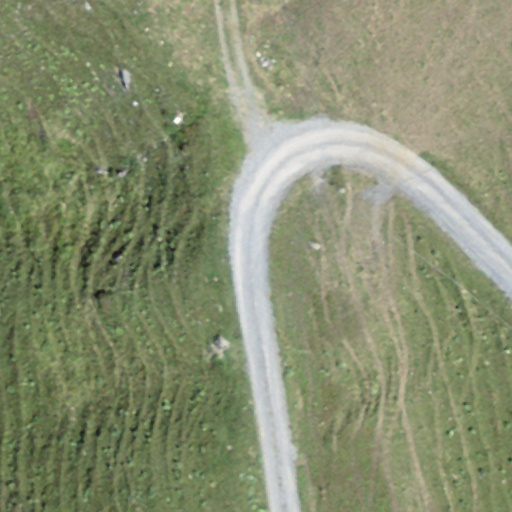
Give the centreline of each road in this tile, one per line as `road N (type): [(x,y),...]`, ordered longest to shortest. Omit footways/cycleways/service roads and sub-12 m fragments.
road 1 (track): [(285,511),(248,250),(263,189),(300,155),(349,145),(402,163),(511,269)]
road 2 (track): [(222,0),(255,135),(285,169)]
